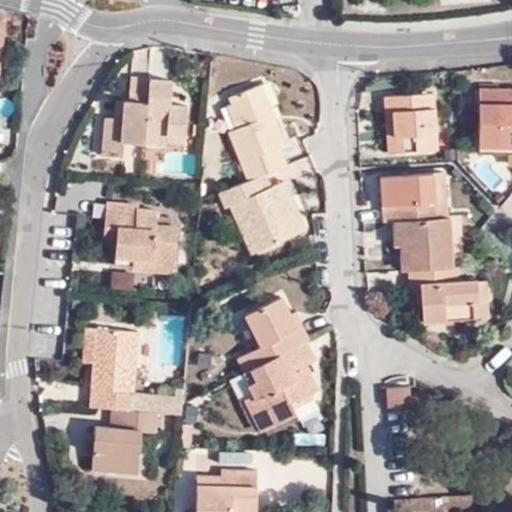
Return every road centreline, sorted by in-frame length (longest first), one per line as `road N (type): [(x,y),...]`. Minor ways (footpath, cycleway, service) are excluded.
road 1 (residential): [(125,21),(59,106),(35,166),(10,374),(23,438)]
road 2 (unclassified): [(340,45),(349,311)]
road 3 (residential): [(125,21),(156,18),(340,45)]
road 4 (unclassified): [(349,311),(373,511)]
road 5 (residential): [(340,45),(511,37)]
road 6 (unclassified): [(349,311),(378,344),(470,385)]
